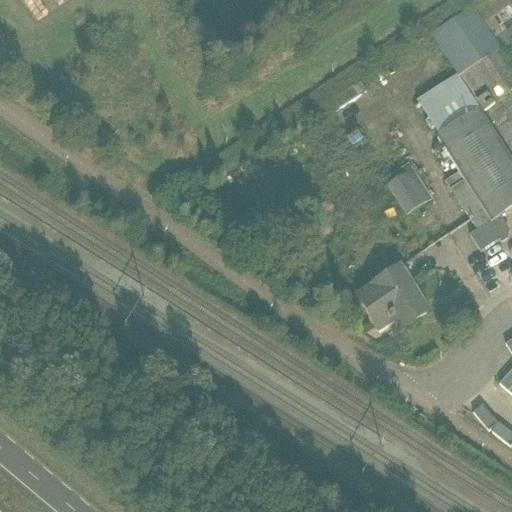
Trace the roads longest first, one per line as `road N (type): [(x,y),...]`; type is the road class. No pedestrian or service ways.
road 1 (unclassified): [(421,404),(0,109)]
road 2 (unclassified): [(421,404),(471,372),(511,310)]
